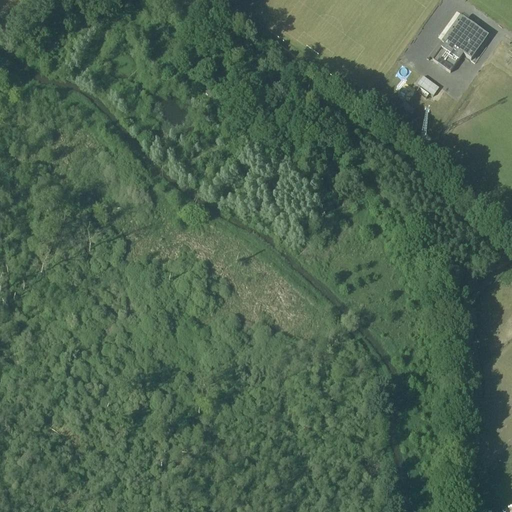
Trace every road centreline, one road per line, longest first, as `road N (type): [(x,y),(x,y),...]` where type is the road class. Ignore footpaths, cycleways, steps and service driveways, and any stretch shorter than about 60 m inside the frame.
road 1 (track): [(329,108),(511,250)]
road 2 (track): [(198,12),(329,108)]
